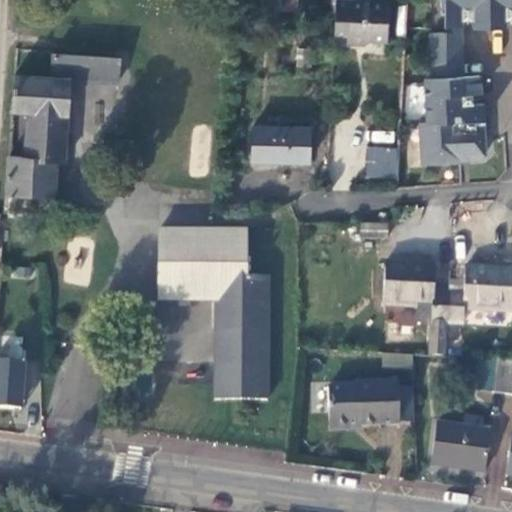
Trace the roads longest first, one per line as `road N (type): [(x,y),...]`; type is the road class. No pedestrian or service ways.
road 1 (unclassified): [(0,456),(431,511)]
road 2 (residential): [(511,185),(311,201)]
